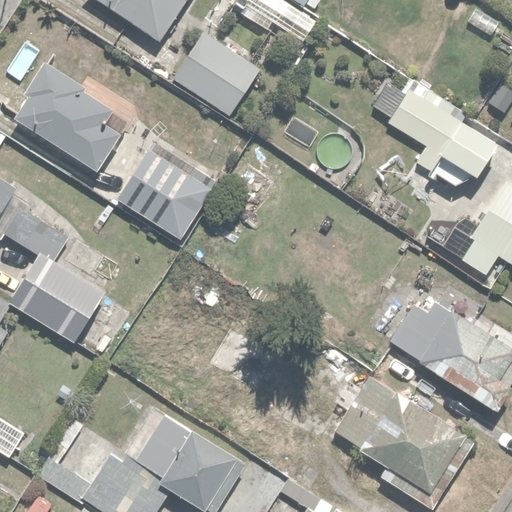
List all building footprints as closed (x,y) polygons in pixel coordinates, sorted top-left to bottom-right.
[(101,0),(154,35),(178,0),(101,0)] [(317,17),(289,0),(243,0),(238,9),(272,30),(275,24),(302,41),(317,17)] [(227,111),(259,61),(203,25),(171,75),(227,111)] [(92,165),(116,128),(103,119),(112,105),(40,59),(21,88),(28,92),(13,115),(92,165)] [(505,113),(511,100),(511,76),(499,69),(482,99),(505,113)] [(450,109),(409,83),(404,91),(384,78),(370,101),(389,113),(385,119),(427,145),(450,109)] [(494,141),(456,117),(422,171),(430,176),(434,171),(454,184),(465,167),(474,173),(494,141)] [(148,141),(115,195),(182,233),(213,177),(148,141)] [(0,213),(18,187),(0,175),(0,213)] [(511,179),(504,175),(477,220),(460,210),(440,243),(486,271),(497,254),(511,263),(511,179)] [(72,336),(105,287),(58,255),(76,228),(23,193),(0,227),(39,253),(10,295),(72,336)] [(0,310),(7,299),(0,295),(0,339),(9,324),(0,318),(0,310)] [(431,309),(415,298),(387,336),(495,405),(511,379),(511,326),(478,305),(470,317),(439,297),(431,309)] [(229,313),(201,358),(254,390),(281,345),(229,313)] [(433,373),(403,355),(393,371),(423,389),(433,373)] [(322,390),(345,405),(330,428),(383,464),(378,470),(428,504),(471,440),(368,370),(359,383),(336,369),(322,390)] [(305,434),(222,383),(205,411),(288,462),(305,434)] [(220,511),(252,460),(151,400),(123,448),(160,470),(155,478),(211,511),(220,511)] [(22,430),(0,417),(0,447),(9,453),(22,430)] [(39,471),(81,496),(106,511),(148,511),(162,490),(147,480),(153,470),(112,445),(92,477),(50,452),(39,471)] [(349,511),(289,474),(280,487),(306,503),(300,511),(349,511)] [(75,511),(97,511),(82,502),(75,511)]
